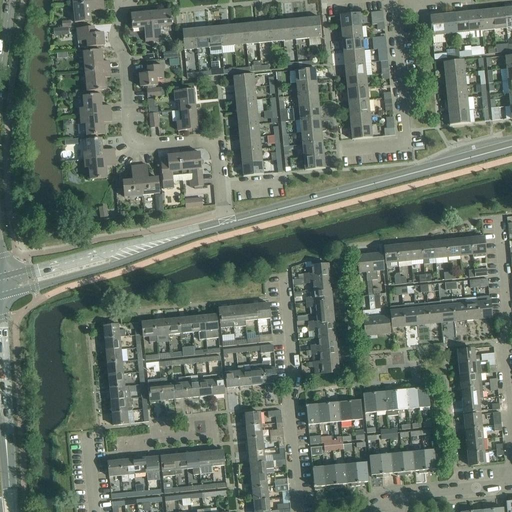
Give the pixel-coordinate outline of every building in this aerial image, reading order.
[(104,10),(103,2),(72,5),(74,23),(91,22),(90,11),(104,10)] [(506,29),(504,9),(492,10),(494,30),(506,29)] [(492,10),(480,11),(482,31),(494,30),(492,10)] [(170,11),(150,13),(153,42),(161,41),(160,27),(172,26),(170,11)] [(482,31),(480,11),(467,13),(469,32),(482,31)] [(153,42),(150,13),(131,15),(132,29),(144,28),(145,42),(153,42)] [(341,28),(361,26),(360,13),(339,15),(341,28)] [(469,32),(467,13),(455,14),(457,34),(469,32)] [(455,14),(443,15),(445,35),(457,34),(455,14)] [(445,35),(443,15),(431,16),(429,16),(432,37),(433,37),(433,36),(445,35)] [(318,18),(306,19),(308,39),(320,38),(321,38),(319,17),(318,17),(318,18)] [(308,39),(306,19),(294,20),(296,40),(308,39)] [(296,40),(294,20),(281,21),(283,41),(296,40)] [(281,21),(269,23),(271,42),(283,41),(281,21)] [(269,23),(257,24),(259,43),(271,42),(269,23)] [(257,24),(244,25),(246,45),(259,43),(257,24)] [(246,45),(244,25),(232,26),(234,46),(246,45)] [(234,46),(232,26),(220,27),(222,47),(234,46)] [(361,26),(341,28),(342,41),(363,39),(361,26)] [(62,28),(62,33),(53,34),(54,41),(69,40),(68,33),(71,32),(70,27),(62,28)] [(94,27),(84,28),(76,29),(77,42),(86,41),(87,48),(104,46),(103,33),(94,34),(94,27)] [(222,47),(220,27),(207,28),(209,48),(222,47)] [(209,48),(207,28),(195,30),(197,49),(209,48)] [(197,49),(195,30),(183,31),(183,30),(182,30),(184,51),(185,51),(185,50),(197,49)] [(363,39),(342,41),(343,53),(364,51),(363,39)] [(84,72),(110,70),(109,62),(103,62),(102,50),(82,52),(84,72)] [(364,51),(343,53),(345,65),(365,63),(364,51)] [(445,76),(465,74),(463,61),(464,61),(464,60),(443,62),(443,64),(444,64),(445,76)] [(365,63),(345,65),(346,78),(366,76),(365,63)] [(140,87),(150,86),(157,86),(156,79),(163,78),(162,65),(147,67),(148,74),(139,75),(140,87)] [(296,83),(317,81),(316,70),(315,69),(295,71),(295,72),(296,83)] [(110,78),(110,70),(84,72),(86,92),(106,90),(104,78),(110,78)] [(466,86),(465,74),(445,76),(446,88),(466,86)] [(235,89),(255,87),(253,76),(254,76),(254,75),(233,77),(233,78),(234,78),(235,89)] [(366,76),(346,78),(347,90),(367,88),(366,76)] [(318,94),(317,81),(296,83),(298,96),(318,94)] [(467,99),(466,86),(446,88),(447,101),(467,99)] [(256,100),(255,87),(235,89),(236,102),(256,100)] [(146,90),(147,97),(161,96),(160,88),(146,90)] [(368,101),(367,88),(347,90),(348,103),(368,101)] [(179,111),(196,110),(194,90),(174,92),(175,101),(178,101),(179,111)] [(319,106),(318,94),(298,96),(299,108),(319,106)] [(79,117),(111,114),(110,106),(102,107),(100,95),(82,96),(83,108),(78,109),(79,117)] [(468,111),(467,99),(447,101),(449,113),(468,111)] [(256,100),(236,102),(237,114),(257,112),(256,100)] [(370,113),(368,101),(348,103),(350,115),(370,113)] [(319,106),(299,108),(300,121),(320,119),(319,106)] [(496,108),(491,108),(492,121),(501,120),(500,109),(496,109),(496,108)] [(196,110),(179,111),(180,121),(177,121),(178,131),(198,130),(196,110)] [(468,111),(449,113),(450,124),(449,124),(449,126),(470,124),(470,122),(469,122),(468,111)] [(258,125),(257,112),(237,114),(238,127),(258,125)] [(157,113),(149,114),(150,128),(158,128),(157,113)] [(370,113),(350,115),(351,127),(371,125),(370,113)] [(112,122),(111,114),(79,117),(80,125),(85,124),(86,136),(104,135),(103,123),(112,122)] [(322,131),(320,119),(300,121),(301,133),(322,131)] [(258,125),(238,127),(240,139),(260,137),(258,125)] [(371,125),(351,127),(352,139),(352,140),(372,138),(372,137),(371,125)] [(323,144),(322,131),(301,133),(303,146),(323,144)] [(261,150),(260,137),(240,139),(241,152),(261,150)] [(83,161),(115,158),(114,150),(102,151),(101,139),(86,140),(87,153),(83,153),(83,161)] [(324,156),(323,144),(303,146),(304,158),(324,156)] [(261,150),(241,152),(242,164),(262,162),(261,150)] [(200,153),(180,154),(182,176),(193,175),(193,181),(190,181),(190,188),(203,187),(200,153)] [(182,176),(180,154),(167,156),(167,159),(160,159),(163,190),(172,189),(171,177),(182,176)] [(325,168),(324,156),(304,158),(305,170),(304,170),(305,171),(325,169),(325,168)] [(116,166),(115,158),(83,161),(84,169),(89,169),(90,180),(107,178),(106,167),(116,166)] [(262,162),(242,164),(243,176),(243,177),(264,175),(264,174),(263,174),(262,162)] [(138,166),(142,196),(160,194),(158,178),(148,179),(147,165),(138,166)] [(142,196),(138,166),(131,167),(132,181),(122,182),(124,198),(142,196)] [(204,207),(203,198),(186,199),(187,208),(204,207)] [(471,239),(472,254),(485,253),(484,238),(471,239)] [(471,239),(458,241),(460,256),(472,254),(471,239)] [(460,256),(458,241),(446,242),(447,257),(460,256)] [(446,242),(433,243),(435,258),(447,257),(446,242)] [(433,243),(421,244),(423,259),(423,265),(429,264),(429,259),(435,258),(433,243)] [(421,244),(409,245),(411,261),(423,259),(421,244)] [(411,261),(409,245),(397,247),(398,262),(399,267),(411,266),(411,261)] [(398,262),(397,247),(384,248),(386,263),(398,262)] [(369,255),(372,280),(377,280),(376,271),(383,271),(382,254),(369,255)] [(372,280),(369,255),(357,256),(359,273),(367,272),(368,276),(367,276),(367,281),(372,280)] [(304,279),(329,276),(328,265),(311,266),(312,274),(308,275),(308,274),(304,274),(304,279)] [(486,268),(474,270),(474,277),(487,276),(486,268)] [(329,276),(304,279),(305,284),(313,283),(313,290),(330,289),(329,276)] [(488,279),(478,280),(475,281),(476,288),(488,287),(488,279)] [(330,289),(313,290),(314,297),(306,298),(307,303),(332,300),(330,289)] [(477,298),(477,304),(479,319),(491,318),(489,297),(477,298)] [(464,299),(452,300),(454,321),(466,320),(465,305),(464,299)] [(332,300),(307,303),(307,308),(310,308),(310,315),(316,314),(333,312),(332,300)] [(454,321),(452,300),(439,301),(440,307),(442,322),(454,321)] [(256,305),(257,320),(270,319),(269,304),(256,305)] [(477,304),(465,305),(466,320),(479,319),(477,304)] [(256,305),(243,306),(245,321),(257,320),(256,305)] [(245,321),(243,306),(231,308),(233,323),(245,321)] [(440,307),(428,308),(429,324),(442,322),(440,307)] [(233,323),(231,308),(219,309),(221,329),(233,328),(233,323)] [(429,324),(428,308),(415,309),(417,325),(429,324)] [(375,310),(377,335),(390,334),(388,317),(381,318),(380,309),(375,310)] [(417,325),(415,309),(403,311),(405,326),(417,325)] [(377,335),(375,310),(370,310),(370,315),(371,315),(372,319),(364,319),(365,336),(377,335)] [(405,326),(403,311),(390,312),(392,327),(405,326)] [(333,312),(316,314),(317,321),(308,322),(309,327),(334,325),(333,312)] [(219,339),(216,315),(203,316),(205,340),(219,339)] [(203,316),(191,318),(192,332),(199,332),(200,340),(205,340),(203,316)] [(191,318),(179,319),(180,334),(181,339),(184,339),(185,338),(185,333),(192,332),(191,318)] [(180,334),(179,319),(166,320),(168,335),(180,334)] [(168,335),(166,320),(154,321),(155,336),(168,335)] [(155,336),(154,321),(142,323),(143,337),(149,337),(150,343),(156,342),(155,336)] [(125,330),(119,331),(118,325),(103,327),(105,339),(120,338),(126,337),(125,330)] [(334,325),(309,327),(309,332),(313,331),(313,338),(318,338),(335,336),(334,325)] [(272,335),(259,336),(259,339),(260,344),(272,342),(272,335)] [(335,336),(318,338),(319,345),(311,346),(311,351),(336,348),(335,336)] [(121,350),(120,338),(105,339),(106,352),(121,350)] [(273,345),(260,346),(260,351),(261,354),(274,353),(273,345)] [(336,348),(311,351),(312,355),(320,355),(320,362),(337,360),(336,348)] [(459,363),(479,362),(479,356),(474,356),(473,349),(458,351),(459,363)] [(122,362),(121,350),(106,352),(107,364),(122,362)] [(337,360),(320,362),(313,362),(313,368),(315,367),(315,375),(339,373),(337,360)] [(496,372),(495,360),(487,361),(489,373),(496,372)] [(122,362),(107,364),(108,376),(123,375),(122,362)] [(262,362),(262,364),(264,385),(277,383),(275,368),(269,369),(268,362),(262,362)] [(479,362),(459,363),(460,376),(481,374),(479,362)] [(262,364),(249,366),(250,371),(252,386),(264,385),(262,364)] [(250,371),(249,366),(237,367),(238,372),(239,387),(252,386),(250,371)] [(239,387),(238,372),(225,374),(227,388),(239,387)] [(481,374),(460,376),(462,388),(482,386),(481,374)] [(124,387),(123,375),(108,376),(110,389),(125,387),(124,387)] [(216,375),(217,380),(210,381),(211,396),(224,395),(222,375),(216,375)] [(178,379),(179,384),(173,384),(174,400),(187,398),(185,378),(178,379)] [(191,378),(185,378),(187,398),(199,397),(197,382),(192,383),(191,378)] [(167,379),(160,380),(162,401),(174,400),(173,384),(167,385),(167,379)] [(162,401),(160,380),(148,381),(150,402),(162,401)] [(211,396),(210,381),(197,382),(199,397),(211,396)] [(416,386),(419,409),(430,407),(428,388),(423,388),(423,385),(416,386)] [(410,390),(406,390),(408,410),(419,409),(416,386),(410,387),(410,390)] [(482,386),(462,388),(463,401),(478,399),(483,399),(482,386)] [(130,387),(124,387),(125,387),(110,389),(111,401),(131,399),(130,387)] [(408,410),(406,390),(402,390),(402,387),(395,388),(397,411),(408,410)] [(397,411),(395,388),(389,389),(389,392),(384,392),(386,412),(397,411)] [(376,413),(374,390),(367,391),(367,394),(363,394),(365,414),(376,413)] [(380,390),(374,390),(376,413),(386,412),(384,392),(380,393),(380,390)] [(356,398),(349,399),(351,421),(362,420),(361,401),(356,401),(356,398)] [(132,411),(131,399),(111,401),(112,413),(127,412),(132,411)] [(343,402),(338,403),(340,422),(351,421),(349,399),(343,399),(343,402)] [(478,399),(463,401),(464,413),(479,412),(478,399)] [(340,422),(338,403),(334,403),(334,400),(327,401),(329,423),(340,422)] [(329,423),(327,401),(321,401),(321,404),(317,405),(319,424),(329,423)] [(319,424),(317,405),(313,405),(313,402),(306,403),(306,406),(305,406),(306,408),(308,425),(319,424)] [(269,425),(282,423),(281,411),(268,412),(269,425)] [(128,424),(127,412),(112,413),(113,426),(128,424)] [(246,427),(261,425),(260,413),(245,414),(246,427)] [(466,429),(481,427),(480,415),(464,416),(466,429)] [(283,436),(282,423),(269,425),(270,437),(283,436)] [(262,438),(261,425),(246,427),(247,439),(262,438)] [(482,440),(481,427),(466,429),(467,441),(482,440)] [(356,441),(365,440),(364,431),(355,432),(356,441)] [(283,436),(270,437),(271,449),(284,448),(283,436)] [(321,444),(320,436),(309,437),(310,445),(321,444)] [(264,450),(262,438),(247,439),(248,451),(264,450)] [(482,440),(467,441),(468,454),(483,452),(482,440)] [(352,451),(352,444),(343,445),(344,452),(352,451)] [(321,447),(310,448),(311,456),(322,455),(321,447)] [(264,450),(248,451),(250,463),(265,462),(264,450)] [(423,451),(426,474),(432,473),(432,470),(436,470),(434,450),(423,451)] [(210,452),(211,467),(224,466),(223,451),(210,452)] [(423,451),(412,452),(414,472),(419,471),(419,474),(426,474),(423,451)] [(210,452),(198,453),(199,468),(211,467),(210,452)] [(412,452),(401,453),(404,476),(410,475),(410,472),(414,472),(412,452)] [(483,452),(468,454),(469,466),(485,465),(483,452)] [(198,453),(185,455),(186,470),(193,469),(193,475),(200,475),(199,468),(198,453)] [(401,453),(391,454),(393,474),(397,473),(397,477),(404,476),(401,453)] [(393,474),(391,454),(380,456),(382,478),(389,477),(389,474),(393,474)] [(186,470),(185,455),(172,456),(174,476),(182,475),(182,470),(186,470)] [(174,476),(172,456),(161,457),(163,477),(174,476)] [(382,478),(380,456),(369,457),(371,476),(376,476),(376,479),(382,478)] [(144,459),(146,474),(147,481),(152,481),(151,473),(159,472),(158,457),(144,459)] [(146,474),(144,459),(132,460),(133,475),(146,474)] [(133,475),(132,460),(120,461),(121,476),(122,483),(129,482),(128,475),(133,475)] [(121,476),(120,461),(108,462),(109,477),(121,476)] [(272,461),(265,462),(250,463),(251,476),(266,475),(265,469),(272,468),(272,461)] [(355,464),(357,486),(364,486),(364,483),(369,482),(367,463),(355,464)] [(357,486),(355,464),(344,465),(346,484),(351,484),(351,487),(357,486)] [(344,465),(334,466),(336,489),(343,488),(343,485),(346,484),(344,465)] [(334,466),(323,467),(325,487),(330,486),(330,489),(336,489),(334,466)] [(325,487),(323,467),(312,468),(314,486),(313,486),(314,488),(315,491),(321,490),(321,487),(325,487)] [(266,475),(251,476),(252,489),(267,487),(266,475)] [(267,487),(252,489),(253,501),(268,500),(267,487)] [(268,500),(253,501),(254,511),(268,511),(270,511),(268,500)]
